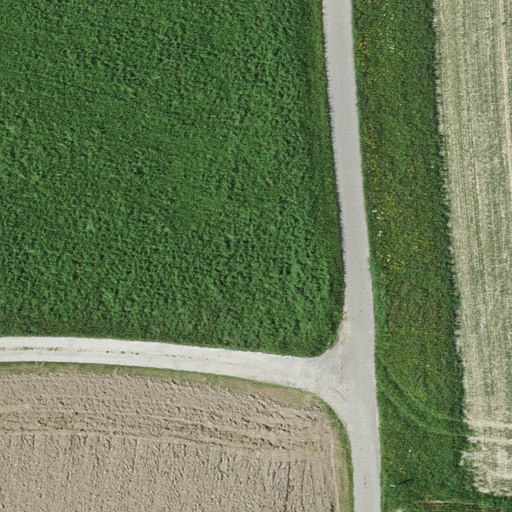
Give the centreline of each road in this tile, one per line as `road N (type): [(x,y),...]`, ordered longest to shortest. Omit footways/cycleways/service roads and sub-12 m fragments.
road 1 (unclassified): [(337,0),(364,385)]
road 2 (track): [(0,352),(248,358),(364,385)]
road 3 (residential): [(364,385),(367,511)]
